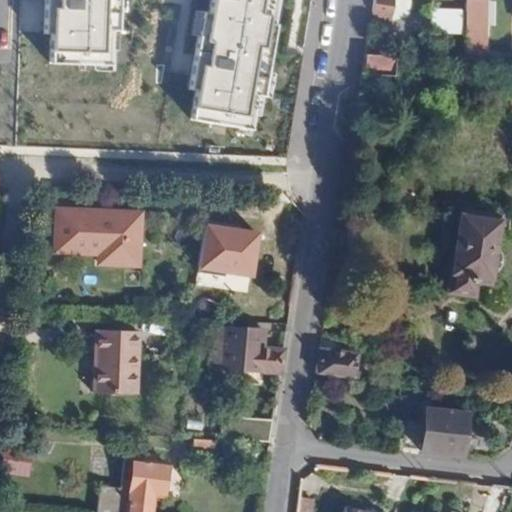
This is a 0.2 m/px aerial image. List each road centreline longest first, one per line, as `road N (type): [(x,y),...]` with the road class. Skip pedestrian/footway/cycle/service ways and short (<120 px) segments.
road 1 (tertiary): [(285,447),(354,0)]
road 2 (residential): [(285,447),(479,467),(511,460)]
